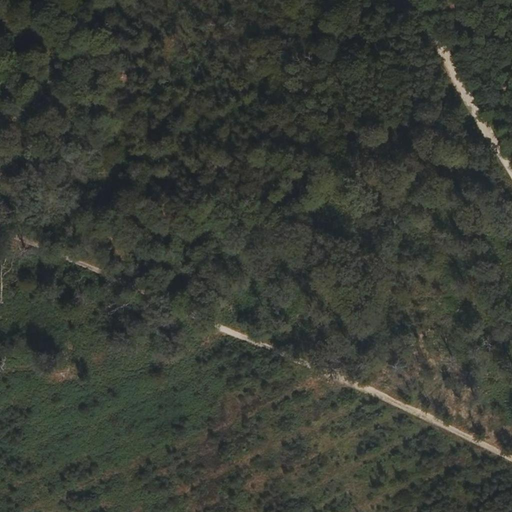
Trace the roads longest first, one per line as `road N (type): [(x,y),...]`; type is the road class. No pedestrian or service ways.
road 1 (track): [(0,231),(511,460)]
road 2 (track): [(415,0),(511,169)]
